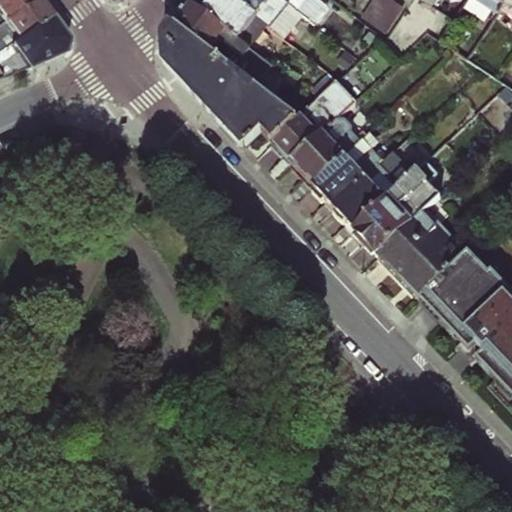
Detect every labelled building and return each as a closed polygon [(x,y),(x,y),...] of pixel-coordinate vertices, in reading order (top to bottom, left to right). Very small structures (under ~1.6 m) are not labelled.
[(0,0),(0,21),(1,24),(34,1),(32,0),(0,0)] [(389,32),(408,9),(396,0),(380,0),(368,16),(389,32)] [(489,0),(501,9),(506,0),(489,0)] [(511,0),(506,0),(501,9),(511,16),(511,0)] [(1,24),(15,42),(49,19),(34,1),(1,24)] [(15,42),(0,52),(0,81),(63,55),(66,41),(49,19),(15,42)] [(0,52),(15,42),(1,24),(0,21),(0,52)] [(260,135),(271,147),(295,122),(168,28),(158,40),(158,45),(158,65),(208,114),(244,149),(260,135)] [(329,90),(295,122),(271,147),(290,165),(336,122),(355,105),(347,98),(342,102),(329,90)] [(313,192),(366,138),(362,134),(354,140),(347,127),(336,122),(290,165),(313,192)] [(378,145),(369,136),(366,138),(313,192),(331,213),(381,165),(371,152),(378,145)] [(353,234),(413,177),(392,155),(381,165),(331,213),(353,234)] [(439,180),(425,166),(413,177),(353,234),(377,260),(425,215),(438,201),(429,190),(439,180)] [(419,304),(467,257),(425,215),(377,260),(419,304)] [(419,304),(511,401),(511,300),(467,257),(419,304)]
